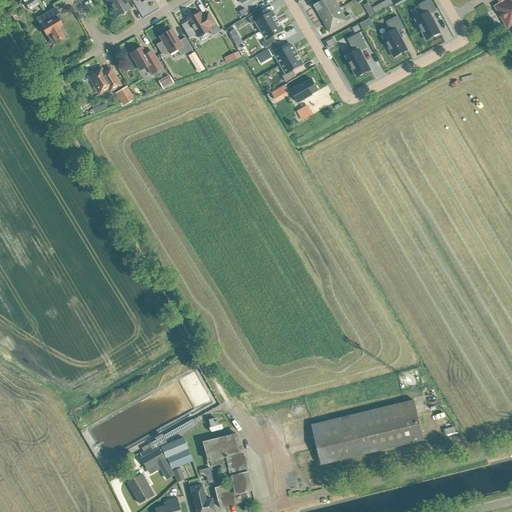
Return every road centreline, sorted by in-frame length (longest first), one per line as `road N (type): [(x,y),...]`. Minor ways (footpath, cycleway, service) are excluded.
road 1 (residential): [(289,0),(346,95),(357,99),(463,41),(444,0)]
road 2 (unclassified): [(260,511),(511,447)]
